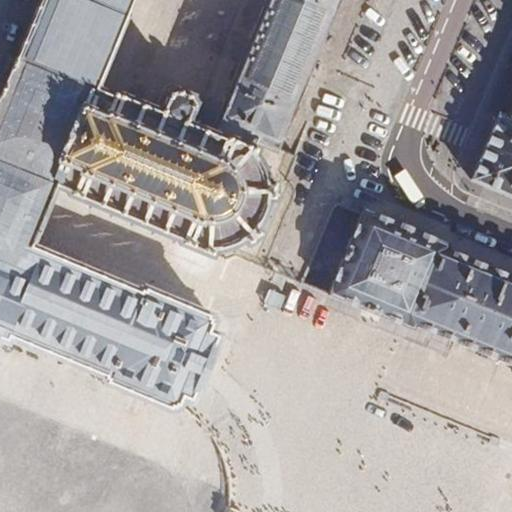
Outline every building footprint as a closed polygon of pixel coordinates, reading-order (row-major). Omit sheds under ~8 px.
[(50,261),(38,256),(51,218),(60,195),(101,94),(97,93),(135,0),(266,0),(208,141),(259,159),(264,161),(270,150),(283,154),(347,0),(36,0),(13,58),(6,54),(2,64),(0,69),(0,348),(13,355),(15,350),(114,393),(112,399),(165,421),(169,411),(184,418),(188,406),(197,408),(203,395),(224,342),(217,337),(220,327),(204,322),(207,312),(146,288),(141,299),(50,261)] [(511,83),(499,116),(508,119),(511,110),(511,83)] [(264,161),(259,159),(208,141),(194,134),(205,102),(175,89),(164,117),(101,94),(60,195),(208,258),(232,258),(249,254),(265,244),(277,228),(283,199),(280,186),(273,173),(264,161)] [(511,110),(508,119),(499,116),(488,141),(472,180),(511,196),(511,110)] [(511,274),(444,247),(447,240),(361,209),(325,299),(409,333),(412,325),(511,365),(511,274)] [(387,396),(379,392),(377,399),(385,402),(387,397),(387,396)] [(499,441),(491,438),(491,439),(491,440),(489,445),(497,448),(499,441)]
